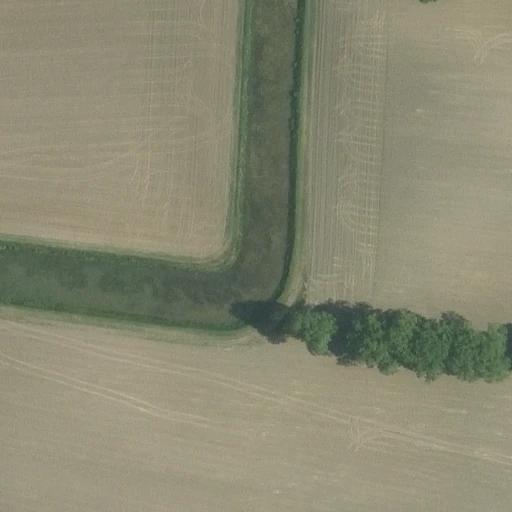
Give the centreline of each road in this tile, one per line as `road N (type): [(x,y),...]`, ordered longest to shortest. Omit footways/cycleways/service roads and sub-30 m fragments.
road 1 (track): [(0,300),(216,330),(247,328),(280,309),(296,275),(310,0)]
road 2 (track): [(0,233),(210,261),(228,253),(239,0)]
